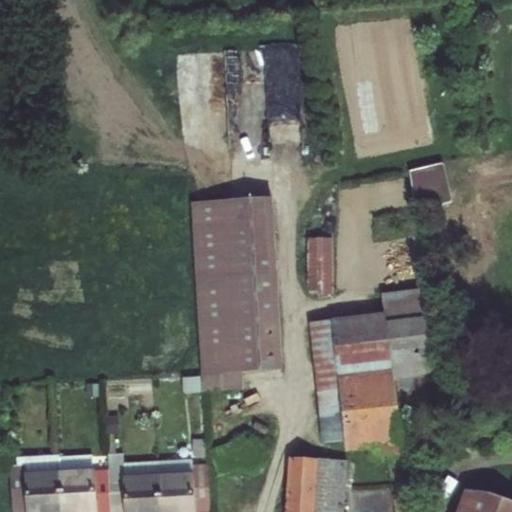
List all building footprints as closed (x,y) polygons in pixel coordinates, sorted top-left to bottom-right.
[(417,174),(422,214),(452,210),(447,170),(417,174)] [(200,209),(206,332),(210,396),(250,394),(249,378),(287,377),(278,206),(200,209)] [(350,240),(328,242),(333,294),(355,292),(350,240)] [(429,280),(422,281),(385,285),(389,318),(339,323),(339,336),(337,337),(349,444),(393,437),(400,437),(396,390),(406,387),(444,369),(429,280)] [(415,511),(407,437),(400,437),(393,437),(399,511),(415,511)] [(339,511),(339,463),(285,464),(285,511),(339,511)] [(167,511),(165,473),(161,473),(132,474),(131,465),(116,466),(117,483),(118,511),(167,511)] [(70,511),(68,485),(68,470),(68,468),(21,470),(22,478),(20,478),(21,511),(70,511)] [(68,470),(68,485),(101,483),(101,469),(68,470)] [(215,511),(214,478),(196,479),(196,472),(165,473),(167,511),(215,511)] [(70,511),(118,511),(117,483),(101,483),(68,485),(70,511)] [(447,511),(511,511),(511,504),(463,490),(457,507),(450,505),(447,511)]
